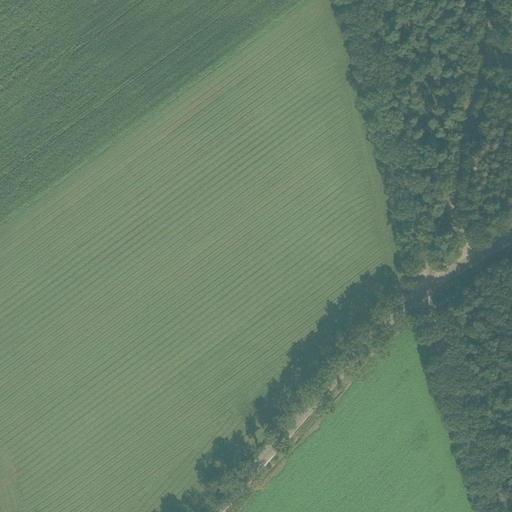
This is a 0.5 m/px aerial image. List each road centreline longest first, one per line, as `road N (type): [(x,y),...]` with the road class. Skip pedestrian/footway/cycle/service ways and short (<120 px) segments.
road 1 (tertiary): [(215,511),(416,293)]
road 2 (track): [(356,0),(431,284)]
road 3 (unclassified): [(465,263),(456,180),(496,0)]
road 4 (unclassified): [(494,511),(416,293)]
